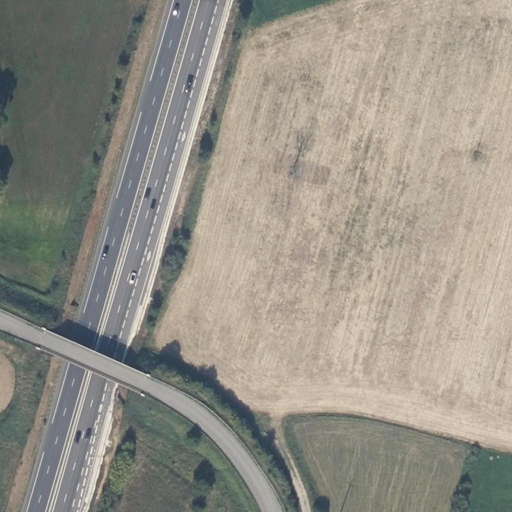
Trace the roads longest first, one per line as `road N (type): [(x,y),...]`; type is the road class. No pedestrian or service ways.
road 1 (trunk): [(182,0),(35,511)]
road 2 (trunk): [(61,511),(208,0)]
road 3 (unclassified): [(0,320),(200,416),(237,456),(270,511)]
